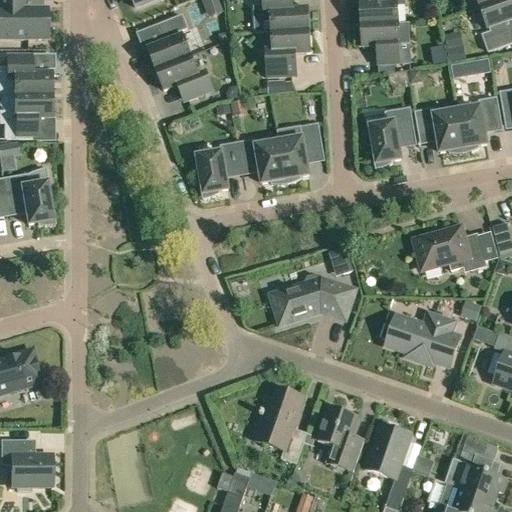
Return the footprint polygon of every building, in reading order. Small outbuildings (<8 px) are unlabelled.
[(0,0),(0,41),(47,41),(47,9),(24,9),(24,0),(0,0)] [(132,0),(136,9),(158,0),(132,0)] [(201,0),(210,20),(224,14),(217,0),(201,0)] [(254,35),(272,34),(310,32),(309,10),(290,11),(289,0),(263,0),(264,8),(253,8),(254,35)] [(361,4),(362,27),(399,25),(398,2),(396,2),(395,0),(379,0),(380,3),(361,4)] [(461,0),(465,12),(480,8),(504,0),(461,0)] [(511,0),(504,0),(480,8),(488,30),(490,30),(492,33),(483,37),(489,53),(511,45),(511,43),(505,24),(511,21),(511,0)] [(148,50),(156,71),(191,58),(183,36),(181,37),(179,33),(188,30),(183,17),(159,26),(166,43),(148,50)] [(382,48),(383,66),(399,66),(398,48),(401,47),(399,25),(362,27),(363,49),(382,48)] [(267,62),(268,79),(293,78),(292,56),(311,55),(310,32),(272,34),(273,57),(276,57),(276,61),(267,62)] [(219,37),(220,44),(228,43),(226,35),(219,37)] [(464,59),(461,47),(447,49),(450,62),(464,59)] [(435,65),(445,63),(443,54),(434,56),(435,65)] [(0,67),(0,97),(14,97),(52,97),(52,75),(32,75),(32,57),(7,57),(7,68),(0,67)] [(191,58),(156,71),(165,92),(182,86),(189,102),(204,96),(198,80),(200,79),(191,58)] [(501,59),(492,61),(493,70),(498,70),(502,64),(501,59)] [(419,73),(409,75),(411,85),(421,83),(419,73)] [(285,95),(284,83),(268,84),(269,96),(285,95)] [(231,90),(227,96),(228,101),(238,99),(236,89),(231,90)] [(511,92),(501,94),(506,125),(511,123),(511,92)] [(0,97),(0,125),(5,126),(5,138),(16,138),(33,138),(32,120),(52,120),(52,97),(14,97),(0,97)] [(457,113),(465,155),(466,155),(469,154),(473,153),(476,152),(479,150),(478,148),(487,146),(484,129),(501,126),(497,100),(480,103),(479,109),(457,113)] [(242,111),(241,106),(232,107),(233,117),(238,116),(242,111)] [(217,118),(230,116),(229,107),(215,110),(217,118)] [(374,160),(376,170),(380,170),(383,169),(386,168),(389,167),(392,165),(392,163),(401,161),(398,144),(415,141),(410,110),(386,114),(385,126),(371,128),(376,160),(374,160)] [(463,155),(465,155),(457,113),(436,117),(433,111),(416,114),(420,140),(438,137),(441,154),(449,153),(450,155),(453,155),(457,156),(460,156),(463,155)] [(278,133),(280,144),(287,186),(288,186),(291,185),(295,184),(298,183),(301,181),(300,179),(309,177),(306,160),(323,157),(318,126),(301,129),(278,133)] [(255,142),(238,145),(243,171),(260,168),(263,185),(272,184),(272,186),(275,186),(279,186),(282,186),(285,186),(287,186),(280,144),(258,148),(255,142)] [(0,147),(0,160),(19,157),(17,145),(0,147)] [(201,190),(203,201),(207,200),(210,199),(213,198),(216,197),(219,195),(219,193),(228,191),(225,174),(243,171),(238,145),(221,148),(221,155),(198,158),(204,190),(201,190)] [(27,177),(3,181),(8,211),(26,208),(29,226),(38,225),(38,227),(42,227),(45,227),(48,227),(51,227),(55,226),(53,216),(51,216),(46,185),(45,170),(27,177)] [(0,212),(8,211),(3,181),(0,181),(0,212)] [(492,229),(501,257),(511,254),(511,239),(508,225),(492,229)] [(464,270),(465,275),(487,269),(478,236),(464,240),(461,230),(415,243),(423,272),(449,265),(452,273),(464,270)] [(343,276),(353,272),(346,248),(336,251),(343,276)] [(496,273),(503,275),(507,264),(500,261),(496,273)] [(270,297),(280,328),(322,315),(346,323),(356,292),(322,280),(321,280),(320,279),(315,276),(307,278),(305,283),(306,285),(270,297)] [(469,303),(464,318),(477,322),(481,307),(469,303)] [(434,364),(450,369),(461,339),(451,336),(455,325),(429,316),(425,327),(396,317),(393,328),(387,326),(382,340),(388,342),(386,348),(408,355),(406,359),(433,368),(434,364)] [(493,386),(511,392),(511,340),(500,336),(499,338),(494,336),(492,344),(489,343),(489,346),(495,348),(494,350),(505,354),(493,386)] [(0,361),(0,396),(41,384),(32,353),(0,361)] [(281,461),(297,466),(304,446),(307,436),(307,435),(293,430),(303,400),(279,392),(276,402),(268,399),(254,441),(284,452),(281,461)] [(326,465),(353,474),(364,442),(351,437),(358,419),(329,409),(317,443),(331,448),(326,465)] [(365,471),(396,482),(411,437),(380,426),(365,471)] [(315,439),(307,436),(304,446),(312,448),(315,439)] [(11,466),(11,489),(52,489),(52,457),(34,457),(34,443),(2,444),(2,466),(11,466)] [(454,463),(446,485),(495,502),(498,493),(503,495),(508,481),(489,474),(493,463),(485,460),(463,452),(458,464),(454,463)] [(239,511),(248,484),(250,480),(234,474),(233,478),(228,493),(221,511),(239,511)] [(228,493),(233,478),(222,475),(217,490),(228,493)] [(251,475),(250,480),(248,484),(258,488),(261,479),(251,475)] [(299,487),(302,479),(294,476),(291,484),(299,487)] [(393,511),(399,511),(407,490),(393,485),(385,509),(393,511)] [(437,511),(493,511),(492,511),(495,502),(446,485),(437,511)]
